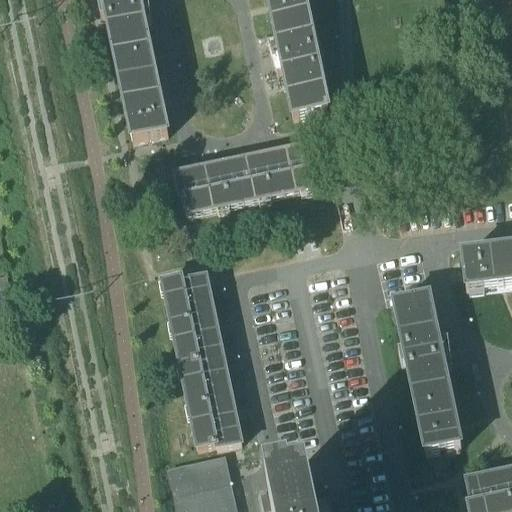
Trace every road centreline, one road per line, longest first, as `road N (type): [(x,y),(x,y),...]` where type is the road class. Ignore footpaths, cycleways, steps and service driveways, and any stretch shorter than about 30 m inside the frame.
road 1 (residential): [(404,511),(335,140)]
road 2 (residential): [(154,0),(183,134),(202,147),(268,143)]
road 3 (residential): [(268,143),(238,0)]
road 4 (residential): [(335,140),(348,122),(343,0)]
